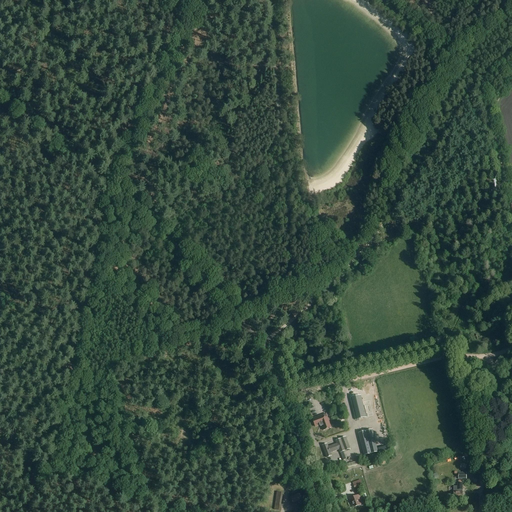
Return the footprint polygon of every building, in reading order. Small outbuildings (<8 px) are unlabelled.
[(361,396),(351,398),(356,421),(367,418),(361,396)] [(331,428),(327,414),(312,419),(315,427),(320,426),(321,427),(323,431),(331,428)] [(364,456),(378,452),(373,430),(359,433),(364,456)] [(350,449),(346,438),(336,441),(337,444),(329,447),(328,444),(322,446),(326,458),(332,456),(331,453),(339,450),(340,453),(350,449)] [(462,488),(462,483),(457,483),(457,487),(453,487),(454,492),(453,492),(451,492),(451,493),(451,495),(451,496),(453,496),(453,500),(462,500),(462,492),(464,492),(464,488),(462,488)] [(293,503),(302,500),(300,493),(291,497),(293,503)] [(353,508),(362,504),(358,495),(349,499),(353,508)]
